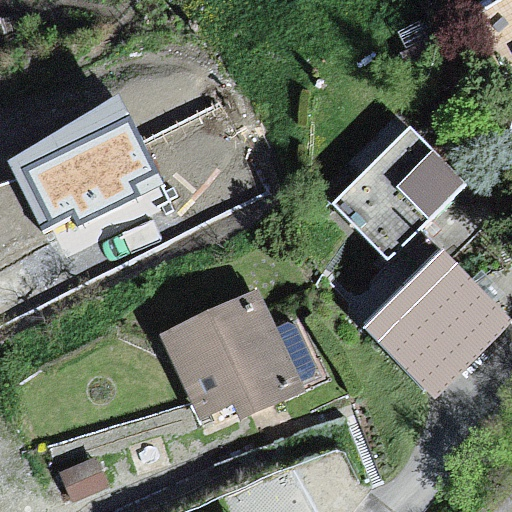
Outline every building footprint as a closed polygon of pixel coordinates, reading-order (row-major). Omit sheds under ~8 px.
[(116,100),(9,166),(42,230),(71,215),(77,225),(135,194),(129,183),(154,170),(116,100)] [(411,125),(331,201),(394,266),(473,190),(411,125)] [(511,324),(442,255),(367,329),(440,402),(511,329),(511,324)] [(255,293),(162,335),(205,431),(298,389),(255,293)] [(96,457),(60,473),(74,504),(110,488),(96,457)]
